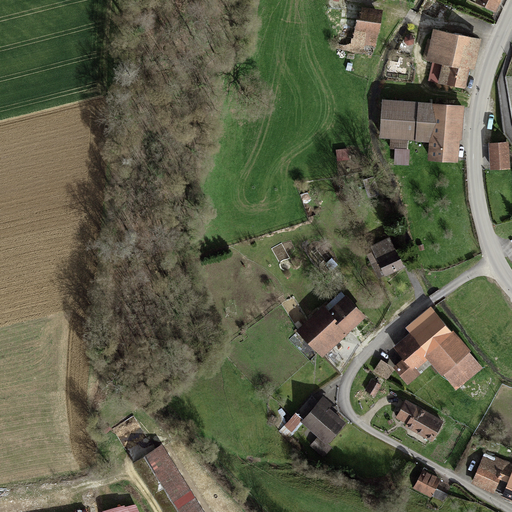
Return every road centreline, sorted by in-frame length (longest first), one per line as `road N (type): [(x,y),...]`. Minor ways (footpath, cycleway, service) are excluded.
road 1 (residential): [(511,510),(363,427),(346,410),(342,391),(347,372),(386,331),(496,258)]
road 2 (tertiary): [(511,15),(490,57),(475,125),(477,200),(496,258)]
